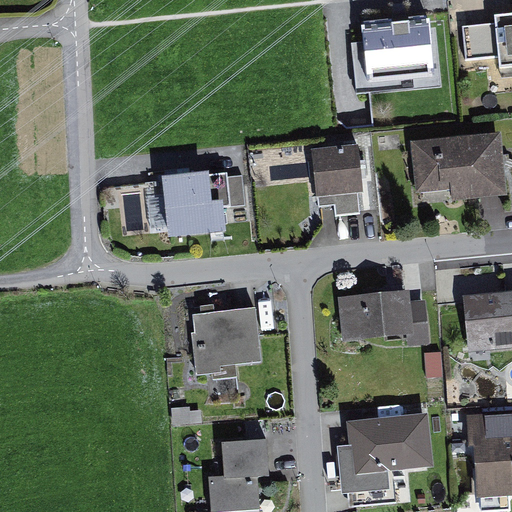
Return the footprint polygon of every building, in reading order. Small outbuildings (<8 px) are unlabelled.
[(405,22),(354,27),(361,93),(441,85),(434,19),(405,22)] [(504,73),(511,71),(511,21),(499,23),(500,24),(503,59),(504,73)] [(503,59),(500,24),(462,28),(466,63),(503,59)] [(413,147),(418,197),(453,193),(454,203),(508,198),(502,138),(413,147)] [(313,155),(317,196),(362,191),(357,150),(313,155)] [(166,183),(172,240),(230,235),(228,213),(241,211),(237,176),(166,183)] [(152,228),(168,227),(167,198),(150,199),(152,228)] [(336,302),(339,341),(409,336),(407,306),(406,296),(371,299),(336,302)] [(511,297),(464,301),(468,351),(511,348),(511,297)] [(427,305),(407,306),(409,336),(410,345),(430,344),(427,305)] [(194,321),(199,370),(263,364),(261,338),(258,315),(194,321)] [(441,354),(425,355),(426,379),(442,378),(441,354)] [(340,448),(345,499),(426,491),(419,417),(352,424),(354,447),(340,448)] [(511,417),(471,421),(476,499),(511,496),(511,417)] [(208,485),(210,511),(262,511),(260,480),(288,478),(285,444),(262,446),(226,449),(228,483),(208,485)] [(427,511),(426,491),(345,499),(346,511),(427,511)]
